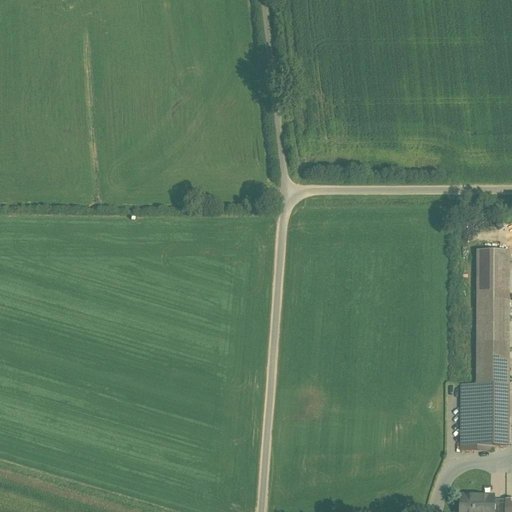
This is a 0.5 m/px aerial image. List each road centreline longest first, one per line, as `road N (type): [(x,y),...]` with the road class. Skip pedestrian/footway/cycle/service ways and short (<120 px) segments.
road 1 (unclassified): [(260,511),(285,190)]
road 2 (unclassified): [(285,190),(511,192)]
road 3 (unclassified): [(264,0),(285,190)]
